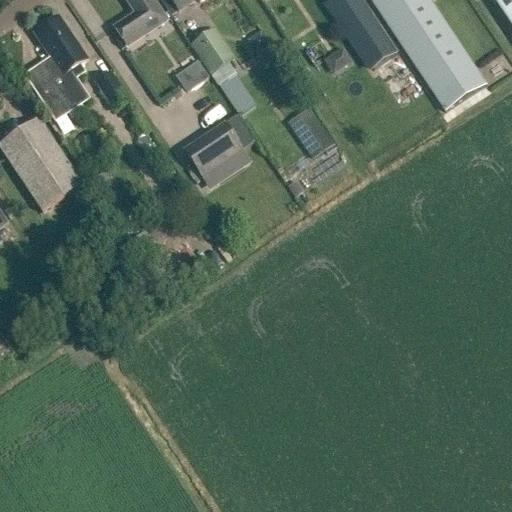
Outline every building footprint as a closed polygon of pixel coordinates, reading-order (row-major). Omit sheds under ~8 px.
[(123,0),(135,17),(114,31),(126,50),(148,36),(145,32),(164,19),(152,0),(123,0)] [(200,5),(207,0),(169,0),(179,14),(197,2),(200,5)] [(374,72),(397,56),(359,0),(337,0),(329,6),(374,72)] [(369,0),(446,115),(486,89),(427,0),(369,0)] [(511,0),(491,0),(511,31),(511,0)] [(55,124),(88,102),(75,82),(82,77),(77,70),(87,63),(58,21),(34,37),(51,62),(25,79),(55,124)] [(261,32),(247,42),(257,58),(272,48),(261,32)] [(191,46),(212,78),(214,77),(230,66),(210,34),(191,46)] [(344,50),(324,59),(330,73),(351,65),(344,50)] [(198,64),(176,80),(187,97),(210,81),(198,64)] [(230,66),(214,77),(234,108),(244,102),(229,79),(236,74),(230,66)] [(113,114),(130,102),(111,74),(94,86),(113,114)] [(310,111),(288,126),(313,163),(335,148),(310,111)] [(142,121),(130,128),(138,141),(150,134),(142,121)] [(0,151),(43,215),(83,189),(38,123),(0,148),(0,151)] [(203,181),(225,167),(245,153),(226,124),(184,152),(203,181)] [(296,184),(288,189),(295,201),(304,196),(296,184)] [(0,232),(9,227),(0,213),(0,232)]
